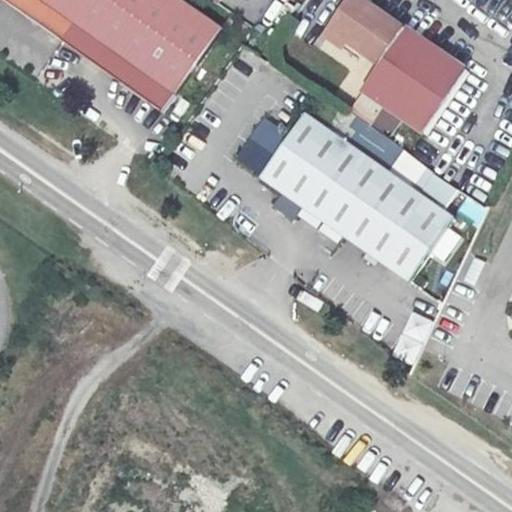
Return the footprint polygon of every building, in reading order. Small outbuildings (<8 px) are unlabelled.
[(5,0),(162,109),(220,29),(179,0),(5,0)] [(474,72),(371,0),(352,0),(324,42),(345,58),(354,47),(382,69),(362,96),(424,142),(474,72)] [(262,179),(413,284),(459,223),(312,116),(262,179)] [(459,214),(481,223),(487,209),(465,200),(459,214)] [(392,356),(415,367),(436,322),(413,312),(392,356)]
